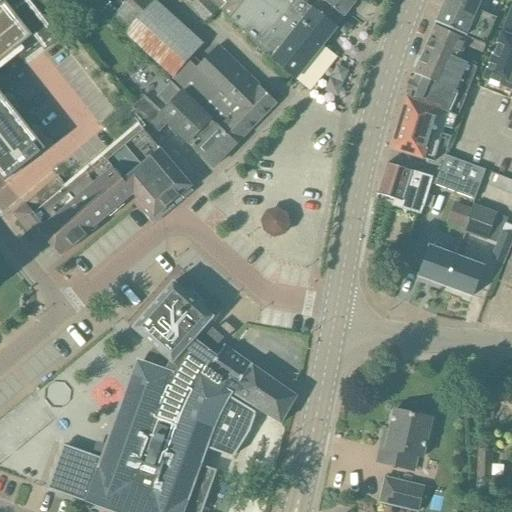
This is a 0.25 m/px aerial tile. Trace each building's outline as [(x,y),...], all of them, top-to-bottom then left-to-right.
[(0,176),(1,177),(5,183),(14,176),(46,150),(35,135),(33,137),(0,95),(0,70),(25,50),(21,46),(33,37),(44,51),(60,38),(30,0),(22,0),(19,3),(12,9),(7,2),(4,3),(4,4),(7,7),(0,12),(0,176)] [(109,0),(88,0),(101,12),(111,1),(109,0)] [(128,0),(111,19),(138,45),(160,22),(136,0),(128,0)] [(195,0),(190,5),(206,21),(218,10),(207,0),(195,0)] [(210,0),(295,80),(336,29),(300,0),(210,0)] [(323,0),(344,18),(357,0),(323,0)] [(436,24),(466,37),(466,38),(485,46),(497,19),(481,12),(478,11),(478,10),(482,0),(446,0),(445,2),(443,8),(438,20),(436,24)] [(511,10),(485,77),(511,87),(511,118),(511,10)] [(424,79),(414,102),(457,117),(477,67),(458,59),(463,47),(475,52),(478,45),(466,40),(435,26),(415,74),(424,79)] [(181,43),(160,66),(173,78),(172,79),(180,86),(221,127),(220,127),(221,127),(223,130),(237,144),(257,124),(276,103),(262,89),(217,46),(200,64),(193,57),(194,55),(181,43)] [(236,145),(171,82),(157,96),(168,106),(162,113),(145,96),(133,108),(159,133),(168,124),(214,168),(236,145)] [(400,124),(392,149),(397,151),(434,162),(445,128),(453,130),(457,117),(414,102),(408,100),(400,124)] [(27,203),(14,214),(18,220),(18,221),(35,240),(35,241),(39,245),(46,240),(46,239),(49,243),(55,250),(61,257),(72,247),(74,248),(76,247),(86,238),(88,237),(86,235),(134,195),(154,219),(192,187),(179,172),(139,125),(138,124),(137,125),(137,126),(122,139),(121,139),(119,141),(115,144),(103,154),(101,156),(85,170),(85,169),(83,171),(83,172),(74,179),(67,185),(66,185),(65,186),(58,177),(27,203)] [(486,171),(446,155),(435,184),(475,199),(486,171)] [(434,179),(387,164),(377,195),(424,209),(434,179)] [(243,180),(262,199),(273,187),(254,169),(243,180)] [(457,203),(450,222),(465,228),(473,209),(457,203)] [(281,206),(273,205),(269,206),(265,209),(262,212),(260,216),(259,221),(261,226),(264,231),(270,235),(275,235),(277,235),(283,233),(287,228),(289,223),(289,216),(286,211),(281,206)] [(498,214),(475,205),(473,209),(465,228),(464,232),(487,241),(498,214)] [(511,225),(506,223),(491,259),(504,264),(511,244),(511,225)] [(446,287),(457,258),(430,248),(419,277),(446,287)] [(457,258),(446,287),(473,297),(484,268),(457,258)] [(511,259),(502,284),(511,288),(511,259)] [(142,262),(115,291),(123,298),(150,269),(142,262)] [(139,365),(103,464),(87,459),(64,450),(50,489),(113,511),(204,511),(207,506),(217,476),(197,469),(203,452),(227,461),(228,461),(229,461),(230,461),(231,461),(231,460),(232,460),(232,459),(249,431),(255,416),(255,415),(255,414),(255,413),(255,412),(254,412),(256,409),(281,425),(297,397),(225,347),(218,357),(211,351),(220,341),(212,334),(203,345),(196,340),(215,318),(200,305),(189,295),(174,282),(133,329),(156,350),(145,367),(139,365)] [(65,353),(91,332),(80,318),(53,339),(65,353)] [(48,345),(15,371),(25,383),(58,358),(48,345)] [(432,420),(395,411),(386,449),(380,447),(377,463),(414,472),(418,456),(423,458),(432,420)] [(496,474),(497,449),(484,448),(483,473),(496,474)] [(419,511),(425,487),(385,477),(379,503),(417,511),(419,511)]
